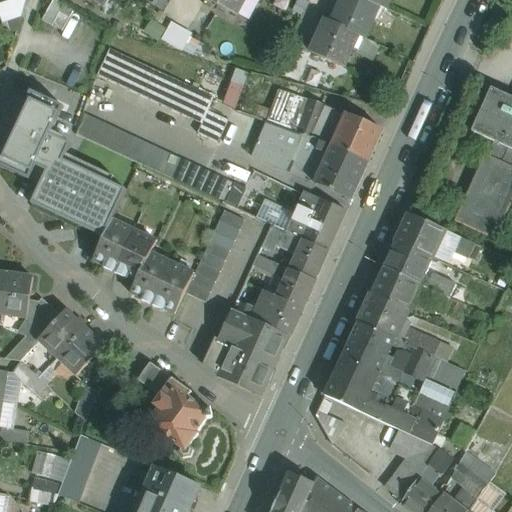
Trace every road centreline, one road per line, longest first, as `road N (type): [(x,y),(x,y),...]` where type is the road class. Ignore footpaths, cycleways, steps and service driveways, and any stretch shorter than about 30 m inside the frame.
road 1 (secondary): [(278,432),(474,0)]
road 2 (residential): [(0,207),(66,274),(193,377),(278,432)]
road 3 (residential): [(278,432),(378,511)]
